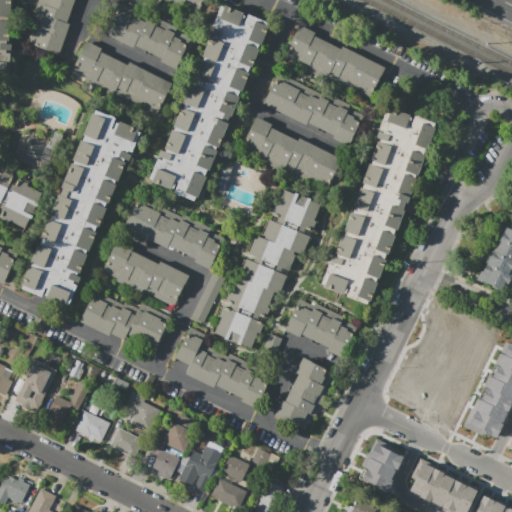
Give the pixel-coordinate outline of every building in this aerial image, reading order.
[(9,78),(0,77),(0,0),(10,0),(9,43),(11,43),(9,78)] [(73,0),(72,5),(75,6),(73,13),(70,12),(67,22),(69,23),(58,55),(26,44),(38,9),(35,8),(37,0),(73,0)] [(202,0),(197,12),(176,1),(175,3),(168,0),(202,0)] [(163,148),(181,107),(183,108),(185,104),(182,103),(210,37),(212,38),(212,36),(208,34),(211,28),(215,30),(216,27),(213,25),(221,6),(224,7),(225,5),(270,24),(208,171),(207,170),(205,176),(206,176),(197,198),(195,197),(194,201),(173,193),(178,183),(176,182),(172,191),(151,182),(152,179),(149,178),(157,159),(161,160),(162,158),(158,156),(161,150),(165,152),(166,149),(163,148)] [(176,69),(160,61),(161,58),(150,53),(149,55),(143,52),(144,50),(134,45),(133,48),(105,34),(116,10),(122,13),(123,12),(131,16),(130,18),(135,20),(136,18),(144,22),(146,19),(155,24),(154,26),(164,30),(165,29),(174,34),(173,36),(181,40),(180,42),(188,46),(176,69)] [(299,24),(315,32),(313,35),(341,49),(342,46),(384,67),(369,98),(327,77),(325,80),(298,66),(299,63),(283,55),(299,24)] [(86,41),(101,48),(100,51),(127,64),(128,62),(172,84),(156,114),(114,93),(113,96),(85,82),(86,79),(71,72),(86,41)] [(263,103),(278,73),(330,99),(332,96),(350,105),(349,109),(364,116),(348,146),(308,126),(307,128),(279,115),(281,112),(263,103)] [(387,107),(410,115),(409,117),(411,118),(408,125),(410,126),(414,116),(415,117),(416,115),(421,117),(421,119),(434,124),(433,127),(435,128),(427,150),(425,149),(423,154),(425,155),(417,176),(415,176),(414,178),(416,179),(407,203),(405,203),(403,209),(405,210),(396,231),(395,230),(393,235),(395,235),(387,255),(386,254),(384,259),(386,260),(378,279),(377,279),(376,281),(377,282),(368,305),(320,286),(329,264),(332,265),(333,263),(329,262),(332,255),(336,256),(337,254),(334,253),(342,234),(344,234),(345,232),(343,231),(351,211),(352,212),(354,207),(353,206),(360,187),(362,187),(363,184),(361,183),(369,163),(370,164),(372,161),(370,160),(377,141),(378,141),(379,140),(375,138),(378,131),(379,132),(380,129),(379,129),(387,107)] [(21,283),(37,243),(39,244),(41,239),(39,238),(47,219),(49,220),(51,215),(50,215),(58,194),(59,195),(62,188),(60,188),(70,163),(73,163),(74,161),(72,161),(80,139),(82,140),(84,136),(82,135),(91,113),(93,113),(95,110),(115,118),(114,122),(117,123),(118,119),(138,127),(137,131),(140,132),(132,153),(127,151),(126,153),(131,155),(128,162),(123,160),(123,162),(125,162),(117,182),(115,181),(114,184),(115,185),(108,204),(106,203),(105,207),(106,208),(98,228),(96,227),(95,232),(96,232),(79,275),(80,276),(68,306),(46,297),(47,294),(21,283)] [(256,116),(272,124),(271,127),(297,140),(298,137),(342,159),(326,191),(281,168),(279,171),(263,163),(265,160),(240,148),(256,116)] [(14,157),(26,131),(50,141),(54,131),(66,136),(48,179),(30,172),(33,165),(14,157)] [(0,215),(0,168),(29,182),(28,185),(34,188),(36,186),(44,190),(26,228),(0,215)] [(283,190),(319,205),(313,220),(319,222),(315,232),(313,231),(309,239),(312,241),(307,254),(301,252),(300,254),(294,252),(293,254),(299,256),(294,268),(291,267),(279,295),(274,293),(268,307),(273,309),(269,320),(266,319),(263,325),(267,326),(259,343),(254,341),(251,349),(240,344),(239,347),(215,337),(216,334),(214,333),(220,317),(216,316),(220,307),(222,308),(223,306),(227,307),(229,304),(225,302),(225,300),(223,299),(227,290),(231,292),(237,277),(238,278),(241,271),(239,270),(243,260),(245,261),(249,253),(246,252),(252,237),(256,239),(258,236),(261,237),(262,235),(261,234),(267,220),(268,221),(272,213),(269,212),(273,203),(277,205),(283,190)] [(210,270),(193,262),(194,259),(184,254),(183,256),(178,253),(178,251),(168,246),(167,248),(124,227),(140,197),(181,217),(182,214),(211,229),(210,232),(225,240),(210,270)] [(511,228),(511,273),(507,284),(504,283),(500,291),(476,279),(480,271),(482,272),(504,225),(511,228)] [(102,271),(117,239),(133,247),(131,250),(158,264),(160,261),(189,275),(173,307),(145,293),(144,296),(115,281),(116,278),(102,271)] [(0,240),(5,243),(4,246),(13,250),(12,253),(18,255),(7,277),(2,274),(0,278),(0,240)] [(191,316),(212,272),(225,279),(204,323),(191,316)] [(79,322),(94,291),(122,305),(124,302),(143,312),(144,311),(161,319),(160,320),(167,323),(154,349),(126,335),(124,340),(109,333),(108,336),(79,322)] [(284,329),(299,299),(313,306),(315,303),(344,317),(342,320),(357,327),(342,358),(326,350),(327,347),(317,342),(315,345),(310,342),(311,339),(302,335),(300,337),(284,329)] [(185,374),(190,366),(175,358),(190,327),(205,335),(201,344),(228,357),(230,354),(249,363),(246,369),(255,373),(254,376),(262,380),(261,382),(267,385),(255,408),(240,401),(241,398),(214,385),(213,388),(185,374)] [(269,333),(281,339),(273,359),(260,353),(269,333)] [(511,359),(499,353),(505,341),(511,344),(511,359)] [(63,359),(34,411),(13,400),(35,359),(42,362),(43,361),(47,363),(52,353),(63,359)] [(511,372),(494,363),(499,353),(511,359),(511,372)] [(274,416),(282,398),(284,400),(296,374),(294,373),(303,356),(334,372),(326,387),(329,389),(315,417),(312,416),(305,431),(274,416)] [(78,380),(69,375),(76,360),(83,363),(81,368),(84,369),(78,380)] [(511,372),(511,386),(489,375),(494,363),(511,372)] [(0,394),(0,364),(13,372),(9,379),(13,381),(4,397),(0,394)] [(511,386),(511,400),(483,386),(489,375),(511,386)] [(128,383),(122,394),(110,388),(117,376),(128,383)] [(57,395),(69,402),(80,382),(90,387),(76,413),(69,409),(62,423),(47,414),(57,395)] [(511,400),(511,403),(507,413),(477,398),(483,386),(511,400)] [(132,390),(146,398),(144,401),(161,410),(149,433),(130,423),(133,418),(131,417),(134,411),(124,406),(132,390)] [(507,413),(501,424),(472,409),(477,398),(507,413)] [(80,408),(110,423),(101,443),(93,439),(93,441),(88,439),(89,437),(75,430),(75,429),(71,427),(80,408)] [(501,424),(495,438),(489,435),(489,436),(482,433),(481,435),(462,426),(470,409),(472,409),(501,424)] [(169,480),(148,469),(152,461),(154,462),(157,456),(150,452),(157,439),(163,442),(179,412),(205,426),(201,434),(205,437),(200,448),(189,442),(183,454),(165,444),(163,450),(180,459),(169,480)] [(108,447),(119,428),(143,441),(133,459),(119,451),(118,452),(108,447)] [(370,454),(371,452),(369,451),(375,438),(392,446),(390,451),(402,457),(397,467),(370,454)] [(202,492),(194,487),(200,476),(197,474),(191,486),(178,479),(181,473),(176,470),(184,454),(189,457),(192,450),(201,454),(205,446),(221,453),(214,468),(219,471),(213,483),(208,480),(202,492)] [(277,457),(257,447),(250,461),(271,471),(277,457)] [(397,467),(391,479),(390,480),(366,468),(361,465),(367,453),(370,454),(397,467)] [(221,472),(230,454),(250,464),(241,482),(221,472)] [(419,495),(409,490),(422,463),(433,468),(419,495)] [(366,468),(390,480),(391,479),(392,480),(386,493),(358,479),(363,468),(365,470),(366,468)] [(433,468),(444,473),(443,474),(430,501),(429,502),(419,496),(419,495),(433,468)] [(443,474),(454,480),(441,506),(430,501),(443,474)] [(0,503),(0,486),(5,477),(7,479),(9,475),(17,480),(18,478),(25,481),(24,482),(30,486),(20,505),(8,498),(4,505),(0,503)] [(247,491),(238,508),(210,494),(218,478),(247,491)] [(454,480),(465,485),(452,511),(441,506),(454,480)] [(254,511),(271,481),(282,487),(284,483),(293,488),(287,499),(280,495),(273,507),(277,509),(275,511),(254,511)] [(452,511),(465,485),(476,490),(469,504),(471,505),(468,511),(452,511)] [(27,511),(41,488),(57,497),(50,510),(53,511),(27,511)] [(473,511),(482,496),(494,501),(488,511),(473,511)] [(346,511),(349,506),(352,507),(356,500),(376,509),(374,511),(346,511)] [(488,511),(494,501),(506,507),(503,511),(488,511)]
